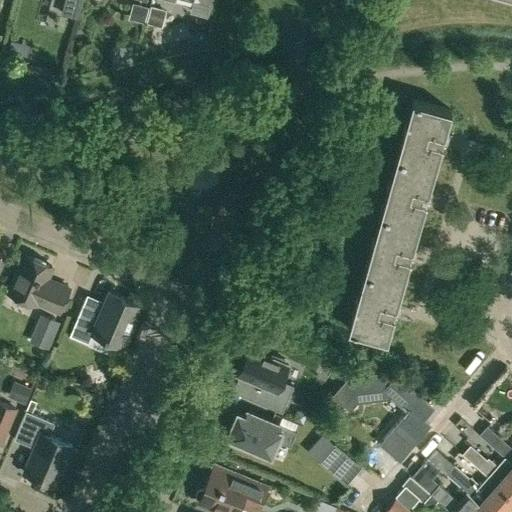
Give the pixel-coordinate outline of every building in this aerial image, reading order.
[(207,13),(210,3),(210,0),(172,0),(174,0),(193,0),(191,9),(207,13)] [(144,21),(148,6),(132,2),(128,18),(135,20),(144,22),(144,21)] [(164,15),(166,9),(150,5),(149,8),(146,22),(147,22),(161,26),(164,15)] [(112,42),(112,58),(132,58),(132,42),(112,42)] [(396,155),(435,166),(451,108),(412,98),(396,155)] [(419,223),(435,166),(396,155),(380,212),(419,223)] [(403,280),(419,223),(380,212),(364,270),(403,280)] [(24,253),(8,291),(36,303),(37,300),(59,310),(69,286),(47,277),(52,265),(24,253)] [(386,338),(403,280),(364,270),(348,327),(386,338)] [(138,302),(109,289),(103,305),(85,297),(69,333),(88,341),(92,331),(121,343),(128,327),(130,328),(134,318),(132,317),(138,302)] [(59,321),(42,314),(36,328),(45,332),(40,345),(47,348),(59,321)] [(272,352),(270,356),(248,346),(237,372),(239,373),(261,382),(254,398),(281,410),(293,384),(282,379),(288,364),(283,362),(285,358),(272,352)] [(349,375),(334,393),(341,400),(349,407),(356,399),(388,395),(390,393),(409,409),(405,418),(395,429),(382,443),(399,459),(413,444),(430,423),(423,416),(433,405),(396,373),(393,377),(385,371),(349,375)] [(25,402),(31,387),(21,383),(13,379),(7,395),(25,402)] [(337,404),(330,397),(316,413),(323,420),(337,404)] [(0,436),(2,437),(4,434),(15,407),(0,400),(0,436)] [(245,413),(237,410),(226,434),(270,453),(277,439),(290,445),(296,430),(247,408),(245,413)] [(40,476),(55,483),(72,443),(49,433),(54,421),(25,409),(14,437),(34,445),(23,470),(39,477),(40,476)] [(511,445),(487,423),(479,432),(505,456),(511,462),(511,445)] [(361,464),(334,441),(318,460),(346,483),(361,464)] [(511,462),(505,456),(497,465),(488,457),(487,459),(470,444),(462,453),(487,475),(487,474),(511,495),(511,462)] [(234,511),(239,502),(256,509),(266,484),(240,473),(215,462),(204,486),(201,485),(198,486),(196,489),(195,492),(197,495),(199,498),(198,501),(216,508),(214,511),(234,511)] [(511,495),(487,474),(487,475),(479,484),(470,476),(469,478),(454,465),(446,473),(467,492),(478,502),(479,501),(491,511),(502,511),(511,501),(511,495)] [(409,474),(404,480),(407,484),(406,486),(423,501),(431,493),(409,474)] [(452,511),(491,511),(479,501),(478,502),(467,492),(459,501),(439,484),(431,493),(452,511)] [(415,511),(396,495),(385,508),(389,511),(415,511)]
